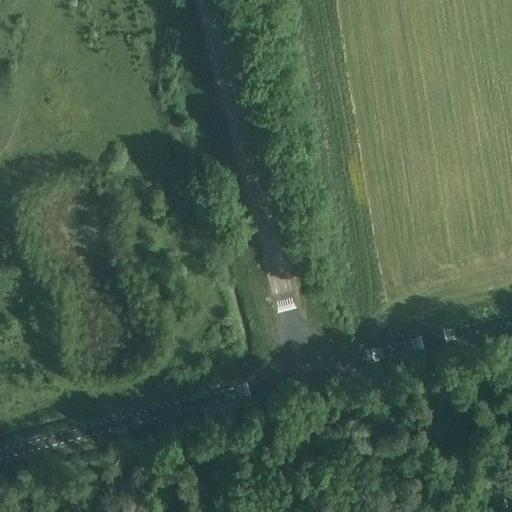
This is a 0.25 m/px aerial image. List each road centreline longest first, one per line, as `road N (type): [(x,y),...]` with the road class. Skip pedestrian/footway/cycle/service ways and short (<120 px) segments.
road 1 (unclassified): [(303,373),(202,0)]
road 2 (unclassified): [(0,455),(303,373)]
road 3 (unclassified): [(303,373),(511,318)]
